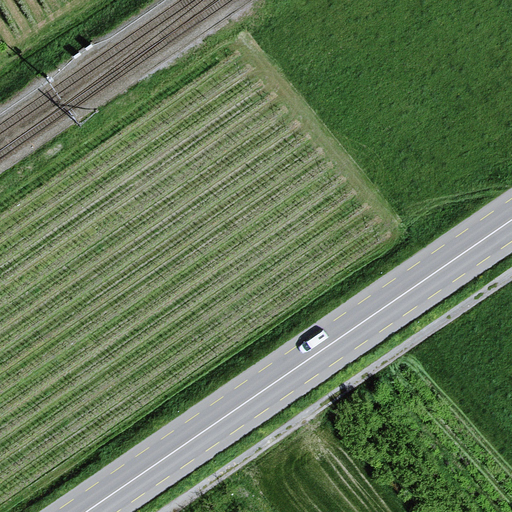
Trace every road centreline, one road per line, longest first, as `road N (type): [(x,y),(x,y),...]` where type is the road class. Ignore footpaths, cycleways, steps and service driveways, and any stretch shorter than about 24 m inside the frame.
road 1 (primary): [(511,221),(91,511)]
road 2 (track): [(170,511),(511,276)]
